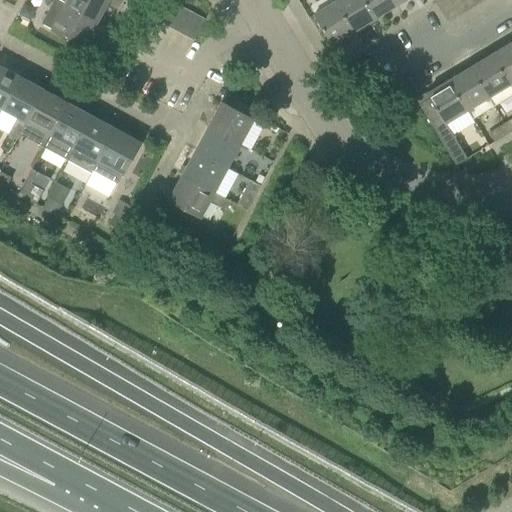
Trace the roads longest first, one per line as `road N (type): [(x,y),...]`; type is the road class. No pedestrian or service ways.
road 1 (motorway): [(340,511),(0,316)]
road 2 (residential): [(511,191),(441,200),(395,189),(362,170),(323,125),(248,0)]
road 3 (motorway): [(245,511),(0,380)]
road 4 (residential): [(400,86),(511,16)]
